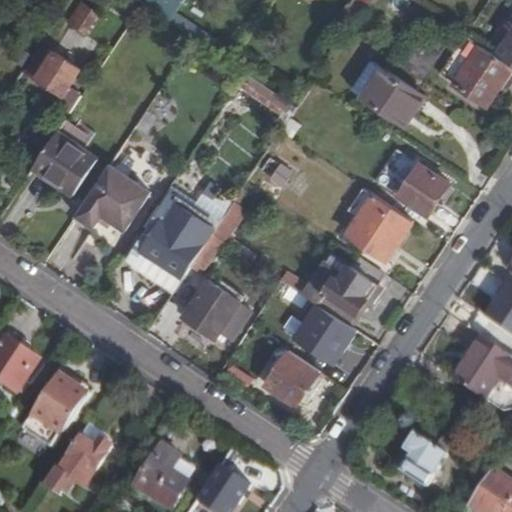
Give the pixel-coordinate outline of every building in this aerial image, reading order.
[(146,0),(145,3),(171,20),(176,12),(184,0),(146,0)] [(487,30),(506,0),(489,0),(475,23),(487,30)] [(87,6),(81,2),(68,22),(74,26),(87,6)] [(101,14),(87,6),(74,26),(88,34),(101,14)] [(232,50),(176,12),(171,20),(227,57),(232,50)] [(511,64),(499,56),(467,34),(440,74),(490,107),(502,88),(511,73),(511,64)] [(47,45),(43,42),(39,49),(43,52),(47,45)] [(412,62),(404,57),(400,63),(423,78),(438,54),(424,44),(412,62)] [(511,45),(508,44),(500,55),(511,62),(511,45)] [(51,57),(43,52),(39,49),(25,69),(37,78),(51,57)] [(37,78),(64,95),(54,109),(68,118),(83,96),(70,87),(82,68),(54,51),(51,57),(37,78)] [(424,94),(372,59),(353,88),(363,95),(404,123),(424,94)] [(297,107),(248,73),(241,84),(290,118),(297,107)] [(511,86),(511,73),(502,88),(508,92),(511,86)] [(141,125),(153,133),(163,118),(151,110),(141,125)] [(99,159),(59,132),(35,167),(76,195),(99,159)] [(292,171),(270,157),(261,171),(282,185),(292,171)] [(451,183),(421,163),(399,196),(429,216),(451,183)] [(153,192),(112,164),(74,221),(115,248),(153,192)] [(415,220),(365,186),(349,210),(360,217),(349,234),(389,260),(415,220)] [(217,227),(178,201),(167,218),(206,244),(217,227)] [(245,210),(235,204),(215,233),(225,240),(245,210)] [(206,244),(167,218),(152,241),(172,254),(164,266),(183,278),(206,244)] [(225,240),(215,233),(192,267),(203,274),(225,240)] [(172,254),(152,241),(144,252),(164,266),(172,254)] [(374,281),(349,265),(344,273),(328,261),(310,286),(288,271),(283,278),(306,293),(305,294),(319,303),(347,322),(354,312),(357,314),(367,298),(364,296),(369,289),(374,281)] [(245,295),(214,274),(186,316),(217,337),(221,331),(234,340),(253,311),(241,302),(245,295)] [(502,297),(488,318),(511,333),(511,283),(507,280),(498,294),(502,297)] [(347,322),(319,303),(295,338),(337,366),(360,332),(347,322)] [(13,339),(8,336),(0,348),(0,378),(19,392),(41,359),(26,348),(29,343),(16,334),(13,339)] [(511,355),(482,335),(453,378),(486,400),(501,377),(511,384),(511,355)] [(321,371),(290,350),(278,368),(267,385),(298,406),(321,371)] [(254,378),(233,365),(225,376),(247,390),(254,378)] [(263,383),(267,385),(278,368),(274,366),(263,383)] [(75,380),(62,371),(58,376),(71,385),(75,380)] [(93,392),(75,380),(71,385),(58,376),(34,413),(65,434),(93,392)] [(55,449),(65,434),(34,413),(24,428),(55,449)] [(106,434),(90,423),(51,481),(78,499),(113,445),(103,439),(106,434)] [(449,454),(416,434),(406,450),(413,454),(402,471),(428,487),(449,454)] [(164,444),(137,485),(178,511),(205,471),(164,444)] [(205,507),(217,511),(252,511),(272,466),(230,448),(205,507)] [(511,511),(511,479),(495,469),(471,505),(480,511),(511,511)]
